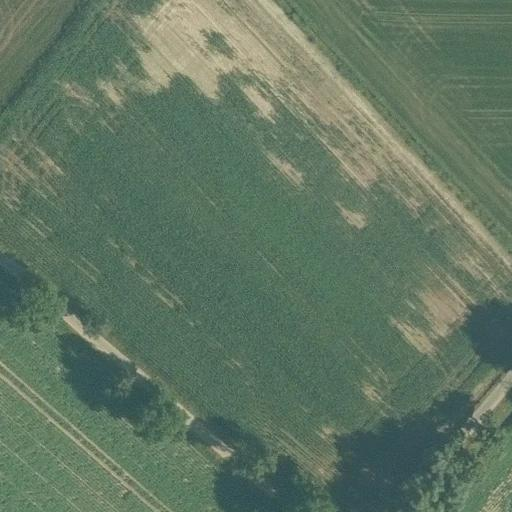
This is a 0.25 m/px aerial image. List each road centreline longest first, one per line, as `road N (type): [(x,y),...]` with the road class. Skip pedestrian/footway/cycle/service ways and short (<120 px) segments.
road 1 (unclassified): [(0,257),(292,511)]
road 2 (unclassified): [(395,511),(511,379)]
